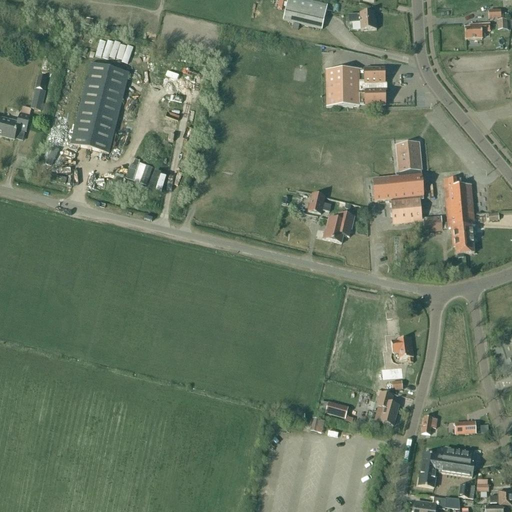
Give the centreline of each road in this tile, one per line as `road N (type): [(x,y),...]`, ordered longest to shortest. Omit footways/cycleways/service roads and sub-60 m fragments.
road 1 (unclassified): [(436,291),(0,190)]
road 2 (tertiary): [(395,511),(436,291)]
road 3 (tertiary): [(511,173),(438,82),(424,47),(420,0)]
road 4 (residential): [(500,423),(469,287)]
